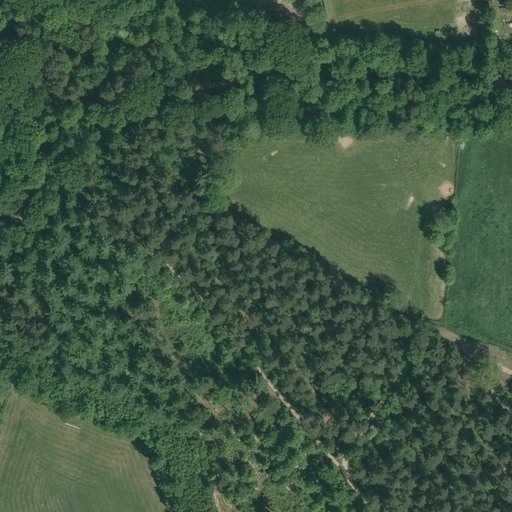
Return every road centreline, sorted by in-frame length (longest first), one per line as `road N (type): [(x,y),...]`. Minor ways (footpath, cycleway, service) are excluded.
road 1 (track): [(351,71),(238,81),(0,135)]
road 2 (track): [(341,471),(441,322)]
road 3 (track): [(511,73),(351,71)]
